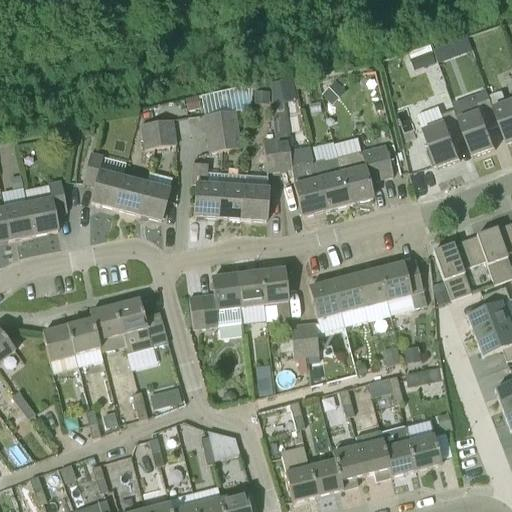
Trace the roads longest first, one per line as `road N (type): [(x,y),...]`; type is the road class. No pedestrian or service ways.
road 1 (residential): [(268,511),(243,434),(197,411),(158,263)]
road 2 (residential): [(158,263),(287,249),(420,216)]
road 3 (residential): [(502,511),(507,495),(443,323)]
road 4 (residential): [(0,286),(26,270),(132,251),(158,263)]
